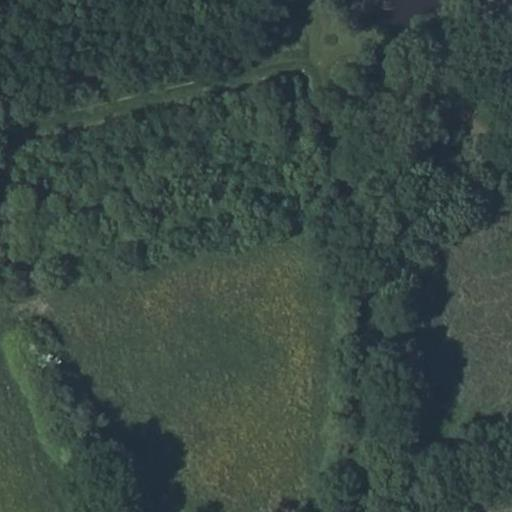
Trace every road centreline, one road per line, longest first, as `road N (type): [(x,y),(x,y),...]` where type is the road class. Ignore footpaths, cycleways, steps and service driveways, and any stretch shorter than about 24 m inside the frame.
road 1 (track): [(319,0),(370,173),(363,511)]
road 2 (track): [(0,48),(206,0)]
